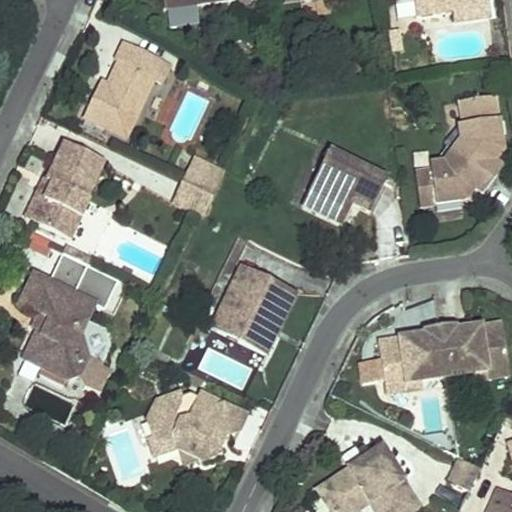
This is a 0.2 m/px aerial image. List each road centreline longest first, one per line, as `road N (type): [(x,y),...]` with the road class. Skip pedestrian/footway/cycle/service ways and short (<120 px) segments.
road 1 (residential): [(511,258),(354,282),(242,511)]
road 2 (residential): [(0,138),(52,28),(56,0)]
